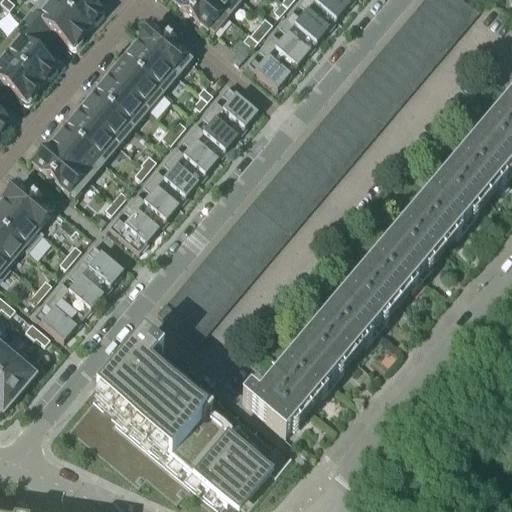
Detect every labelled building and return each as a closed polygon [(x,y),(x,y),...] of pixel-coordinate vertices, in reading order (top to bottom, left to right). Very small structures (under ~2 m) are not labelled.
[(47,0),(46,1),(88,36),(93,30),(97,30),(104,21),(104,17),(99,13),(99,14),(92,8),(85,2),(87,0),(47,0)] [(228,22),(201,0),(174,0),(173,1),(173,4),(171,7),(184,18),(193,26),(194,26),(202,33),(207,37),(209,35),(213,39),(225,25),(228,22)] [(201,0),(228,22),(242,5),(235,0),(201,0)] [(289,0),(288,0),(281,9),(287,13),(287,14),(295,5),(289,0)] [(306,0),(306,1),(336,27),(356,3),(352,0),(320,0),(319,0),(306,0)] [(436,0),(426,0),(423,4),(442,21),(450,11),(436,0)] [(456,0),(436,0),(450,11),(458,2),(456,0)] [(0,7),(0,9),(9,16),(15,9),(6,1),(0,7)] [(24,27),(23,28),(47,48),(48,47),(47,47),(48,46),(54,39),(61,45),(68,50),(67,51),(68,52),(72,55),(76,55),(83,46),(83,42),(88,36),(46,1),(24,27)] [(290,19),(287,23),(317,49),(336,27),(306,1),(297,11),(298,12),(305,18),(299,24),(292,19),(292,18),(290,19)] [(458,2),(450,11),(469,27),(478,18),(458,2)] [(423,4),(415,13),(435,30),(442,21),(423,4)] [(280,8),(273,17),(279,23),(287,13),(281,9),(280,8)] [(450,11),(442,21),(462,37),(469,27),(450,11)] [(415,13),(408,23),(427,39),(435,30),(415,13)] [(442,21),(435,30),(454,46),(462,37),(442,21)] [(272,40),(267,46),(297,72),(302,66),(317,49),(287,23),(286,23),(277,34),(278,35),(278,34),(285,40),(280,47),(273,41),(272,40)] [(408,23),(400,32),(419,48),(427,39),(408,23)] [(23,28),(0,55),(0,56),(41,91),(46,85),(50,85),(58,76),(57,72),(54,69),(53,68),(52,69),(50,67),(48,65),(46,63),(39,57),(45,50),(45,49),(45,50),(47,48),(23,28)] [(138,46),(136,49),(176,83),(179,80),(190,66),(186,62),(188,60),(174,49),(175,48),(165,40),(165,41),(164,40),(152,30),(149,32),(146,33),(138,43),(138,46)] [(435,30),(427,39),(446,55),(454,46),(435,30)] [(257,32),(249,41),(257,48),(266,39),(257,32)] [(400,32),(392,41),(411,58),(419,48),(400,32)] [(427,39),(419,48),(438,64),(446,55),(427,39)] [(257,48),(249,41),(248,40),(242,46),(252,54),(257,48)] [(392,41),(384,51),(403,67),(411,58),(392,41)] [(252,63),(246,71),(276,96),(297,72),(267,46),(265,49),(258,57),(258,58),(259,58),(266,64),(260,70),(253,64),(252,63)] [(419,48),(411,58),(430,74),(438,64),(419,48)] [(124,63),(121,66),(161,100),(176,83),(136,49),(131,55),(128,55),(123,60),(124,63)] [(384,51),(376,60),(395,76),(403,67),(384,51)] [(0,103),(1,102),(1,101),(7,94),(15,100),(21,105),(20,106),(22,107),(25,110),(29,110),(36,101),(36,97),(41,91),(0,56),(0,103)] [(411,58),(403,67),(423,83),(430,74),(411,58)] [(376,60),(368,69),(388,85),(395,76),(376,60)] [(111,78),(107,83),(147,117),(161,100),(121,66),(120,68),(117,68),(113,73),(113,76),(111,78)] [(403,67),(395,76),(415,92),(423,83),(403,67)] [(368,69),(361,78),(380,95),(388,85),(368,69)] [(395,76),(388,85),(407,101),(415,92),(395,76)] [(361,78),(353,88),(372,104),(380,95),(361,78)] [(94,98),(92,100),(132,135),(132,134),(147,117),(107,83),(101,90),(98,90),(94,95),(94,98)] [(388,85),(380,95),(399,111),(407,101),(388,85)] [(353,88),(345,97),(364,113),(372,104),(353,88)] [(215,107),(206,117),(237,143),(257,119),(227,93),(220,101),(221,101),(222,101),(229,107),(223,114),(216,108),(215,107)] [(197,100),(200,103),(207,108),(212,102),(203,94),(197,100)] [(380,95),(372,104),(391,120),(399,111),(380,95)] [(345,97),(337,106),(356,122),(364,113),(345,97)] [(83,111),(77,118),(118,152),(132,135),(92,100),(90,103),(87,103),(83,108),(83,111)] [(207,108),(200,103),(193,112),(199,117),(207,108)] [(372,104),(364,113),(383,129),(391,120),(372,104)] [(511,105),(497,123),(511,135),(511,105)] [(337,106),(329,115),(349,132),(356,122),(337,106)] [(364,113),(356,122),(376,138),(383,129),(364,113)] [(329,115),(321,125),(341,141),(349,132),(329,115)] [(195,130),(187,140),(217,166),(237,143),(206,117),(201,124),(202,125),(209,130),(203,137),(196,131),(195,130)] [(0,139),(4,139),(11,131),(11,127),(7,124),(6,123),(6,124),(4,122),(2,120),(0,118),(0,139)] [(65,133),(63,135),(103,169),(118,152),(77,118),(76,119),(72,125),(69,125),(64,130),(65,133)] [(356,122),(349,132),(368,148),(376,138),(356,122)] [(511,135),(497,123),(475,149),(509,178),(511,174),(511,135)] [(321,125),(314,134),(333,150),(341,141),(321,125)] [(179,128),(171,137),(177,142),(185,133),(179,128)] [(349,132),(341,141),(360,157),(368,148),(349,132)] [(314,134),(306,143),(325,159),(333,150),(314,134)] [(54,145),(48,153),(88,187),(103,169),(63,135),(61,137),(58,138),(54,143),(54,145)] [(177,142),(171,137),(168,135),(160,144),(170,152),(177,142)] [(176,153),(167,164),(198,189),(217,166),(187,140),(181,147),(182,148),(189,154),(184,160),(177,154),(176,153)] [(341,141),(333,150),(352,166),(360,157),(341,141)] [(306,143),(298,152),(317,169),(325,159),(306,143)] [(475,149),(453,175),(487,204),(509,178),(475,149)] [(333,150),(325,159),(344,176),(352,166),(333,150)] [(298,152),(290,162),(309,178),(317,169),(298,152)] [(88,187),(48,153),(46,154),(43,155),(35,165),(35,168),(33,171),(46,182),(45,182),(55,190),(68,201),(70,199),(75,203),(86,189),(88,187)] [(325,159),(317,169),(336,185),(344,176),(325,159)] [(140,171),(142,172),(148,177),(156,168),(148,161),(140,171)] [(290,162),(282,171),(302,187),(309,178),(290,162)] [(156,177),(147,187),(178,213),(198,189),(167,164),(162,170),(163,171),(170,177),(164,184),(157,178),(157,177),(156,177)] [(317,169),(309,178),(329,194),(336,185),(317,169)] [(282,171),(275,180),(294,196),(302,187),(282,171)] [(148,177),(142,172),(134,181),(140,187),(148,177)] [(453,175),(430,202),(465,230),(487,204),(453,175)] [(309,178),(302,187),(321,203),(329,194),(309,178)] [(275,180),(267,189),(286,206),(294,196),(275,180)] [(130,208),(128,210),(158,236),(178,213),(147,187),(142,193),(143,194),(150,200),(144,207),(137,201),(137,200),(130,208)] [(302,187),(294,196),(313,213),(321,203),(302,187)] [(4,205),(2,207),(38,237),(38,236),(53,218),(40,207),(41,207),(31,199),(18,188),(15,191),(12,191),(4,202),(4,205)] [(267,189),(259,199),(278,215),(286,206),(267,189)] [(294,196),(286,206),(305,222),(313,213),(294,196)] [(120,198),(112,207),(118,212),(126,203),(120,198)] [(259,199),(251,208),(270,224),(278,215),(259,199)] [(430,202),(408,228),(442,257),(465,230),(430,202)] [(286,206),(278,215),(297,231),(305,222),(286,206)] [(0,234),(23,254),(23,255),(27,259),(43,240),(38,236),(38,237),(2,207),(1,208),(0,209),(0,234)] [(118,212),(112,207),(104,216),(111,221),(118,212)] [(251,208),(243,217),(262,233),(270,224),(251,208)] [(117,223),(108,234),(138,260),(158,236),(128,210),(122,217),(123,218),(123,217),(130,223),(125,230),(118,224),(117,223)] [(278,215),(270,224),(289,240),(297,231),(278,215)] [(243,217),(235,226),(255,243),(262,233),(243,217)] [(270,224),(262,233),(282,250),(289,240),(270,224)] [(235,226),(228,236),(247,252),(255,243),(235,226)] [(408,228),(386,254),(420,283),(442,257),(408,228)] [(262,233),(255,243),(274,259),(282,250),(262,233)] [(0,264),(8,272),(23,255),(23,254),(0,234),(0,264)] [(228,236),(220,245),(239,261),(247,252),(228,236)] [(255,243),(247,252),(266,268),(274,259),(255,243)] [(220,245),(212,254),(231,270),(239,261),(220,245)] [(74,252),(66,261),(73,266),(81,257),(74,252)] [(81,266),(72,276),(103,302),(110,293),(123,278),(118,274),(92,252),(86,259),(87,260),(94,266),(89,273),(82,267),(82,266),(81,266)] [(247,252),(239,261),(258,277),(266,268),(247,252)] [(212,254),(204,263),(223,280),(231,270),(212,254)] [(386,254),(364,280),(398,309),(420,283),(386,254)] [(73,266),(66,261),(59,270),(65,275),(73,266)] [(239,261),(231,270),(250,287),(258,277),(239,261)] [(204,263),(196,273),(216,289),(223,280),(204,263)] [(0,281),(8,272),(0,264),(0,281)] [(231,270),(223,280),(243,296),(250,287),(231,270)] [(196,273),(188,282),(208,298),(216,289),(196,273)] [(61,289),(53,299),(83,325),(103,302),(72,276),(67,283),(68,283),(75,289),(69,296),(62,290),(61,289)] [(223,280),(216,289),(235,305),(243,296),(223,280)] [(364,280),(341,307),(375,336),(398,309),(364,280)] [(188,282),(181,291),(200,307),(208,298),(188,282)] [(45,286),(37,296),(43,301),(51,292),(45,286)] [(216,289),(208,298),(227,314),(235,305),(216,289)] [(181,291),(173,300),(192,317),(200,307),(181,291)] [(43,301),(37,296),(29,305),(35,310),(43,301)] [(208,298),(200,307),(219,324),(227,314),(208,298)] [(39,316),(32,323),(48,336),(63,349),(83,325),(53,299),(44,309),(45,310),(52,316),(46,323),(39,317),(40,317),(39,316)] [(173,300),(165,310),(184,326),(192,317),(173,300)] [(200,307),(192,317),(211,333),(219,324),(200,307)] [(341,307),(319,333),(353,362),(375,336),(341,307)] [(5,308),(0,314),(0,315),(9,322),(14,316),(15,316),(5,308)] [(156,320),(175,336),(184,326),(165,310),(156,320)] [(192,317),(184,326),(203,342),(211,333),(192,317)] [(184,326),(175,336),(195,352),(203,342),(184,326)] [(31,330),(24,337),(34,345),(40,337),(31,330)] [(319,333),(297,359),(331,388),(353,362),(319,333)] [(40,337),(34,345),(35,344),(44,352),(49,346),(49,345),(40,337)] [(177,373),(142,344),(131,357),(129,356),(66,431),(135,489),(143,480),(173,506),(183,493),(205,511),(217,511),(227,500),(240,511),(244,511),(289,460),(180,369),(177,373)] [(0,349),(0,385),(15,368),(20,361),(3,346),(0,349)] [(297,359),(274,386),(309,414),(331,388),(297,359)] [(15,368),(0,385),(0,422),(2,420),(13,407),(13,408),(15,406),(22,397),(33,384),(33,383),(39,376),(20,361),(15,368)] [(309,414),(274,386),(259,403),(250,396),(242,406),(286,443),(287,441),(286,441),(309,414)]
